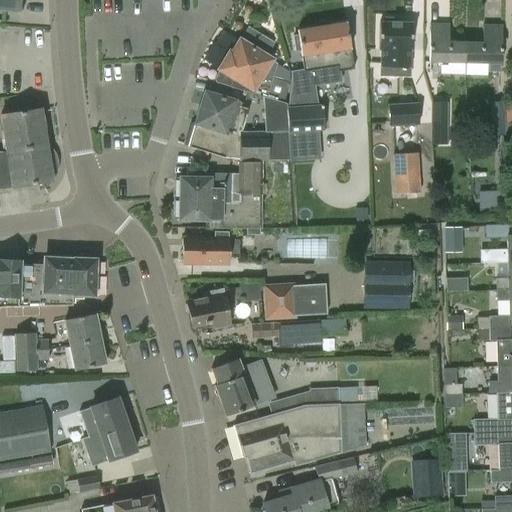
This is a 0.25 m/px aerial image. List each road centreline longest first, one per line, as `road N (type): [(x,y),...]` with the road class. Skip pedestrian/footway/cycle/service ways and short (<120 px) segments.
road 1 (tertiary): [(201,511),(190,413),(151,277),(133,234),(98,209)]
road 2 (tertiary): [(98,209),(68,73),(66,0)]
